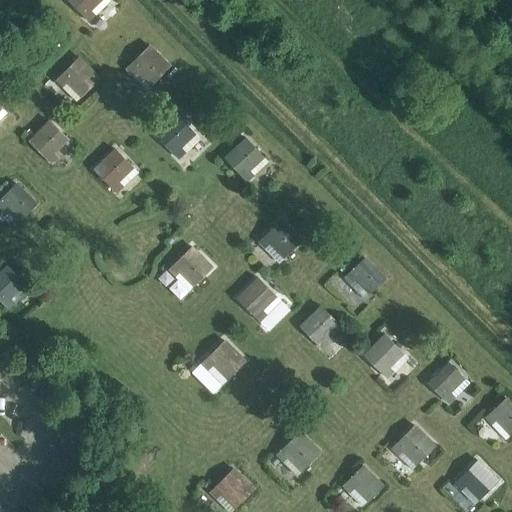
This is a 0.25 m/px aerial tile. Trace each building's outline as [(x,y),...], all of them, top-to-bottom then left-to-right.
[(68,0),(69,0),(88,21),(94,15),(89,10),(99,0),(68,0)] [(132,73),(137,69),(151,83),(169,66),(148,45),(126,67),(132,73)] [(56,79),(62,85),(66,81),(81,95),(98,78),(78,57),(56,79)] [(156,135),(177,158),(183,152),(179,147),(194,133),(177,115),(156,135)] [(49,121),(29,141),(51,163),(57,157),(52,153),(67,138),(49,121)] [(224,157),(246,180),(252,174),(248,170),(263,156),(245,137),(224,157)] [(94,169),(116,192),(123,186),(118,180),(132,167),(114,149),(94,169)] [(0,206),(2,209),(7,204),(21,218),(36,204),(15,183),(0,198),(0,206)] [(264,247),(269,242),(283,257),(301,240),(281,219),(259,241),(264,247)] [(174,276),(178,271),(193,286),(211,267),(191,247),(168,270),(174,276)] [(350,283),(355,278),(369,293),(384,278),(364,258),(344,276),(350,283)] [(0,271),(0,300),(8,308),(14,302),(9,297),(24,283),(7,265),(0,271)] [(237,298),(259,321),(265,315),(261,311),(276,296),(257,278),(237,298)] [(300,326),(322,348),(328,342),(323,338),(338,324),(320,306),(300,326)] [(364,355),(387,378),(393,372),(388,367),(403,353),(384,334),(364,355)] [(206,369),(212,364),(226,379),(244,361),(223,341),(200,364),(206,369)] [(428,383),(447,402),(453,396),(448,392),(463,377),(448,363),(428,383)] [(491,423),(496,419),(510,433),(511,431),(511,405),(505,398),(485,417),(491,423)] [(397,453),(402,449),(417,463),(434,445),(413,425),(391,447),(397,453)] [(276,454),(283,460),(287,456),(302,470),(319,452),(298,432),(276,454)] [(460,488),(465,484),(479,498),(497,481),(476,460),(454,482),(460,488)] [(348,491),(353,486),(368,500),(382,486),(362,465),(342,485),(348,491)] [(216,497),(221,493),(235,507),(253,489),(232,469),(210,491),(216,497)]
